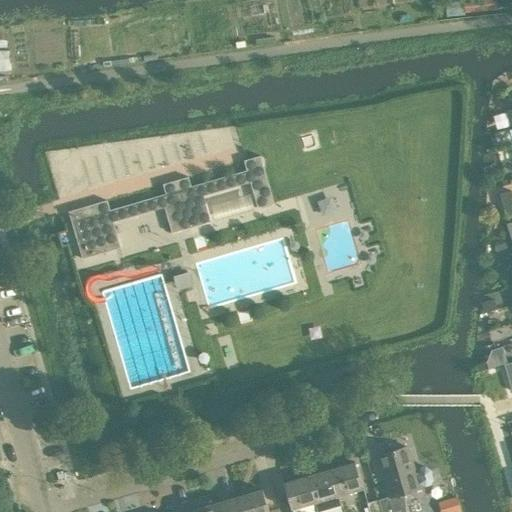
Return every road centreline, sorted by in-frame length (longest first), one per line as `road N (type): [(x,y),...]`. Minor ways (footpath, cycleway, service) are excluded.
road 1 (residential): [(44,511),(360,420)]
road 2 (residential): [(41,511),(0,362)]
